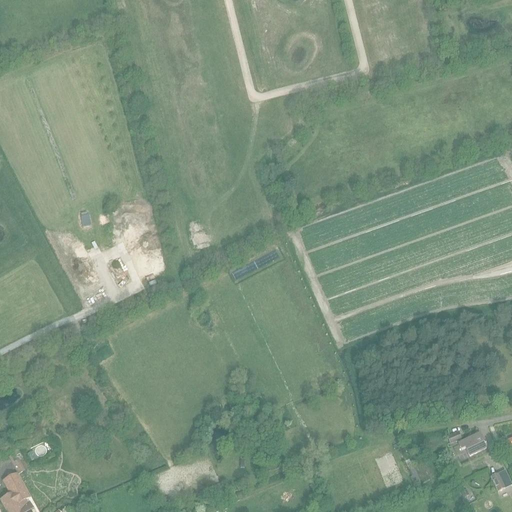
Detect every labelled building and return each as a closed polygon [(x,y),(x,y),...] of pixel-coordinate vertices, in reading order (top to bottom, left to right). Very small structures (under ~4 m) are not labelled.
[(447,438),(450,445),(462,441),(458,433),(447,438)] [(466,450),(470,458),(487,450),(479,434),(458,445),(461,452),(466,450)] [(507,441),(503,443),(506,452),(510,450),(511,449),(511,439),(507,442),(507,441)] [(402,442),(397,445),(411,474),(415,472),(411,464),(406,454),(407,453),(402,442)] [(14,463),(12,460),(10,457),(8,457),(10,461),(18,475),(25,471),(19,460),(14,463)] [(498,474),(490,478),(497,493),(505,490),(498,474)] [(12,495),(2,500),(7,510),(8,509),(9,511),(33,511),(30,505),(27,506),(24,501),(29,498),(16,475),(4,481),(12,495)] [(234,484),(237,491),(249,485),(245,479),(234,484)] [(200,494),(196,495),(199,504),(203,502),(204,503),(224,495),(220,484),(200,493),(200,494)]
